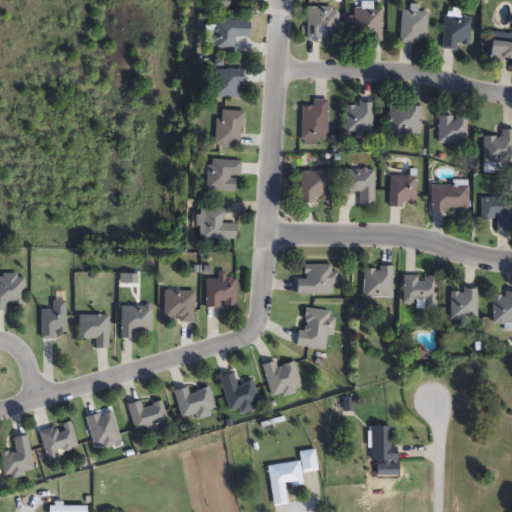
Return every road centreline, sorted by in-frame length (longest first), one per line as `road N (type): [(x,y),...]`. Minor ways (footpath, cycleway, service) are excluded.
road 1 (residential): [(42,399),(259,329),(284,0)]
road 2 (residential): [(511,261),(401,238),(269,235)]
road 3 (residential): [(511,94),(441,76),(279,71)]
road 4 (residential): [(29,360),(0,341),(3,411),(42,399),(29,360)]
